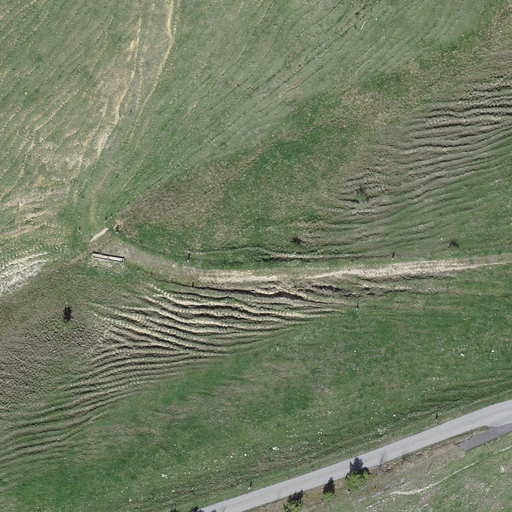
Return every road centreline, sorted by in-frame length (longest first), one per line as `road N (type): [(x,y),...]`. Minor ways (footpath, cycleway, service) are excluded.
road 1 (unclassified): [(211,511),(511,408)]
road 2 (track): [(338,511),(511,417)]
